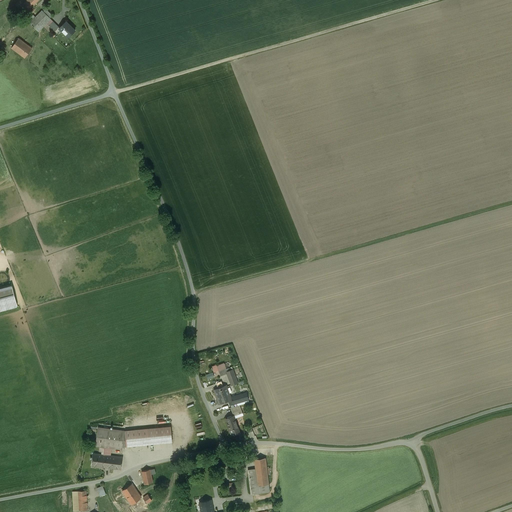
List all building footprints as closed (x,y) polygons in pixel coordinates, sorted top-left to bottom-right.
[(38,0),(26,0),(24,2),(18,8),(24,14),(38,0)] [(51,19),(42,10),(30,23),(38,32),(43,27),(47,23),(51,19)] [(58,27),(51,19),(47,23),(54,31),(58,27)] [(75,30),(66,21),(59,28),(68,37),(75,30)] [(32,49),(19,39),(12,48),(25,58),(32,49)] [(11,285),(0,287),(0,310),(17,306),(11,285)] [(226,371),(233,369),(232,366),(226,368),(218,371),(220,375),(227,373),(226,371)] [(233,369),(226,371),(227,373),(231,385),(238,383),(233,369)] [(226,386),(215,391),(218,398),(217,398),(219,403),(231,399),(226,386)] [(238,390),(231,393),(235,403),(242,401),(238,390)] [(234,415),(234,416),(242,413),(240,405),(230,407),(234,415)] [(234,415),(225,418),(231,435),(240,432),(234,416),(234,415)] [(99,446),(105,447),(112,448),(122,449),(123,447),(125,431),(98,427),(97,438),(100,439),(99,446)] [(171,427),(148,429),(150,444),(172,442),(171,427)] [(125,431),(123,447),(150,444),(148,429),(125,431)] [(104,455),(94,454),(92,465),(121,469),(122,457),(110,456),(112,448),(105,447),(104,455)] [(256,468),(248,470),(251,494),(269,492),(265,458),(254,459),(256,468)] [(150,469),(141,471),(144,484),(153,482),(150,469)] [(203,482),(204,497),(215,496),(214,481),(203,482)] [(132,484),(122,490),(131,504),(137,500),(141,498),(141,497),(132,484)] [(102,486),(97,488),(100,496),(106,494),(102,486)] [(86,491),(72,492),(74,511),(87,510),(86,491)] [(141,498),(137,500),(138,501),(137,502),(141,508),(149,502),(145,496),(141,499),(141,498)]
